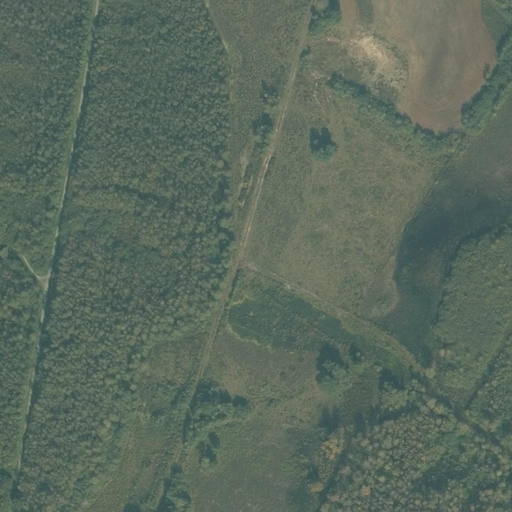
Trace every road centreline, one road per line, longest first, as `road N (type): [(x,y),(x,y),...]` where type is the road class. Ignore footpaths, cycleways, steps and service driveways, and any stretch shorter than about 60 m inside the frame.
road 1 (track): [(315,0),(157,511)]
road 2 (track): [(511,455),(432,393),(392,344),(233,259)]
